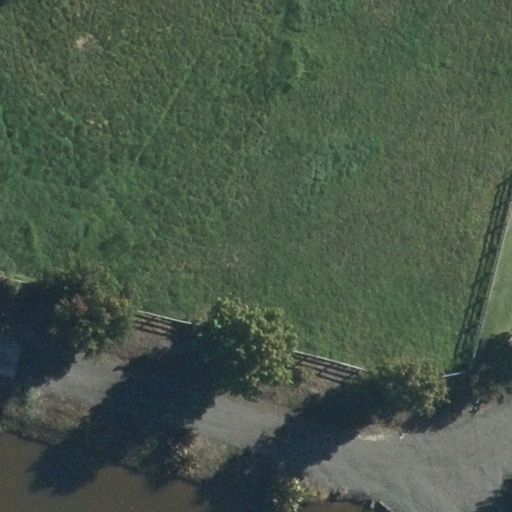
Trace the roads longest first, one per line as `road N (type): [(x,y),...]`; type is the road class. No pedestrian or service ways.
road 1 (unknown): [(0,338),(315,422),(411,431)]
road 2 (unknown): [(415,511),(411,431),(511,393)]
